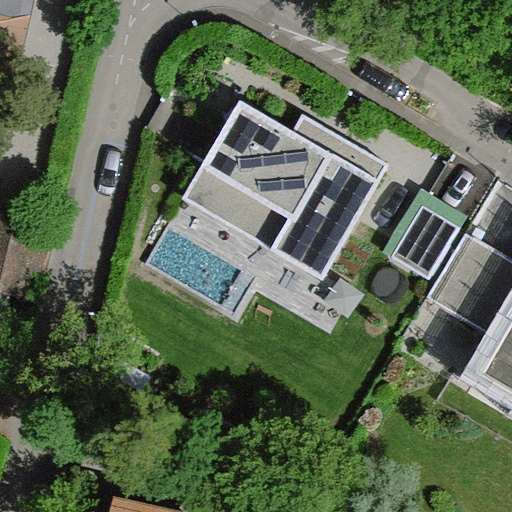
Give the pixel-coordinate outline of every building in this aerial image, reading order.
[(0,0),(0,21),(33,30),(40,0),(0,0)] [(243,106),(207,168),(294,219),(277,250),(324,277),(387,167),(340,139),(329,156),(243,106)] [(472,215),(442,197),(412,250),(443,267),(472,215)] [(38,227),(0,218),(0,290),(22,297),(29,267),(36,234),(38,227)] [(56,239),(36,234),(29,267),(50,272),(56,239)] [(503,341),(511,326),(511,260),(469,236),(431,299),(503,341)] [(511,326),(503,341),(483,376),(511,392),(511,326)]
